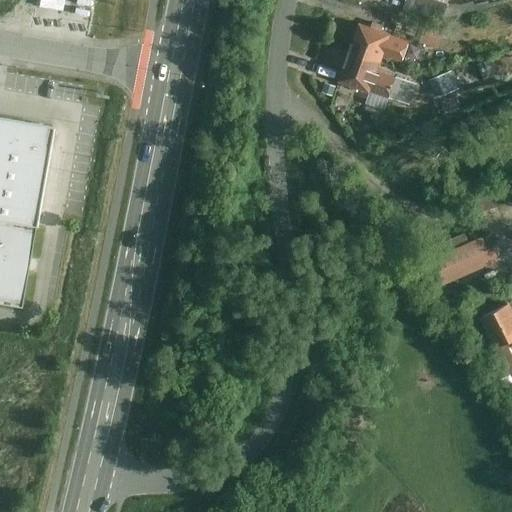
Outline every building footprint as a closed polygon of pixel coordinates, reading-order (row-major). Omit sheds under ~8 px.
[(68,6),(65,31),(83,33),(86,8),(68,6)] [(357,26),(339,86),(392,102),(410,42),(357,26)] [(459,93),(452,73),(429,81),(437,102),(459,93)] [(0,308),(22,312),(54,130),(0,120),(0,308)] [(479,210),(499,204),(496,192),(476,198),(479,210)] [(425,258),(437,285),(497,258),(491,244),(485,246),(479,234),(425,258)] [(511,304),(486,317),(499,344),(511,337),(511,304)] [(511,385),(511,345),(510,341),(494,348),(510,386),(511,385)]
